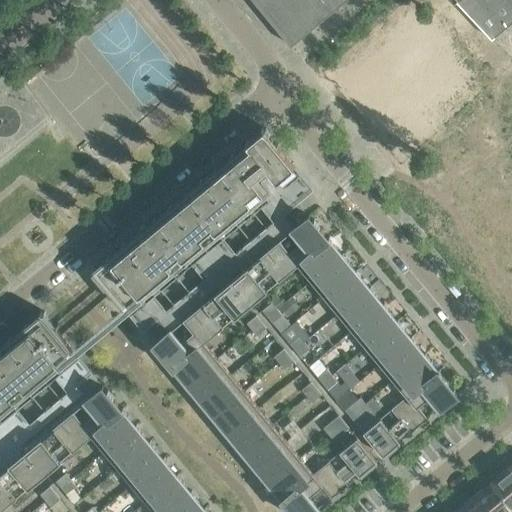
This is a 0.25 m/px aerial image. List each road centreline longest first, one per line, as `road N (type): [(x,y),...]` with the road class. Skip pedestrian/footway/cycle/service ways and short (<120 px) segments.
road 1 (residential): [(271,97),(511,389)]
road 2 (residential): [(0,326),(271,97)]
road 3 (residential): [(405,511),(511,424)]
